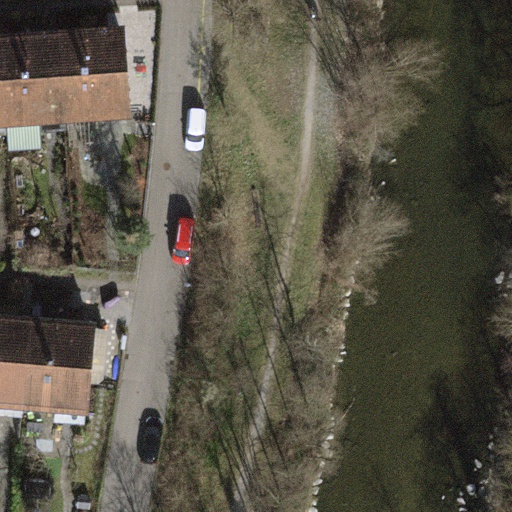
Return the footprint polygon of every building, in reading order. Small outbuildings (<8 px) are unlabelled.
[(127,15),(65,20),(73,125),(134,120),(127,15)] [(65,20),(4,24),(11,129),(73,125),(65,20)] [(4,24),(0,24),(0,129),(11,129),(4,24)] [(37,323),(0,319),(0,425),(27,428),(37,323)] [(98,328),(37,323),(27,428),(89,433),(98,328)]
